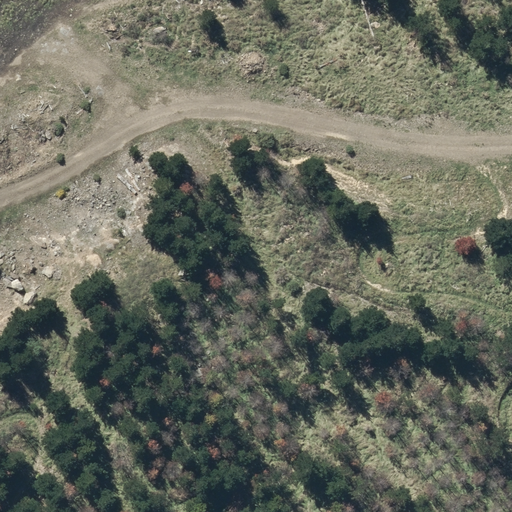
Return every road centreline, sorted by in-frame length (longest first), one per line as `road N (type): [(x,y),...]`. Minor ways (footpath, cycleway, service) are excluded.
road 1 (track): [(0,143),(93,94),(169,78),(312,113),(511,113)]
road 2 (track): [(0,73),(52,37),(157,0)]
